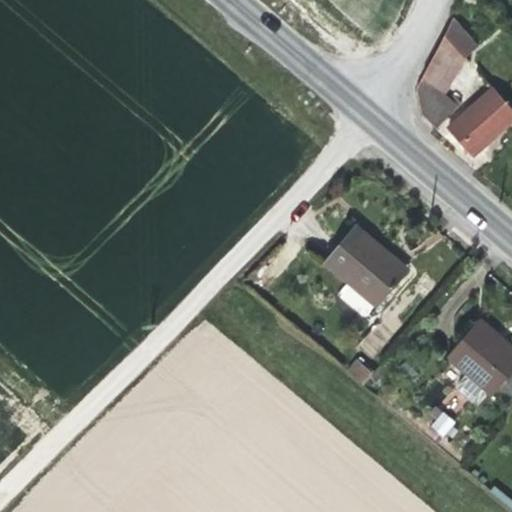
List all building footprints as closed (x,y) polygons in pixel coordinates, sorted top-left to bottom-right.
[(478,47),(452,18),(443,35),(420,78),(415,87),(421,114),(436,129),(461,104),(447,89),(444,86),(440,90),(435,85),(464,56),(465,57),(478,47)] [(463,73),(472,64),(465,57),(464,56),(435,85),(440,90),(444,86),(447,89),(463,73)] [(486,144),(511,121),(511,110),(493,88),(447,128),(472,156),(486,144)] [(378,307),(404,276),(391,264),(395,259),(387,252),(355,225),(324,262),(378,307)] [(400,263),(395,259),(391,264),(404,276),(409,271),(400,263)] [(499,335),(479,318),(476,322),(508,349),(511,345),(499,335)] [(492,397),(511,373),(511,345),(508,349),(476,322),(447,358),(492,397)] [(373,374),(357,360),(347,372),(363,385),(373,374)] [(430,426),(443,437),(456,422),(442,411),(430,426)] [(511,501),(494,487),(490,491),(511,509),(511,501)]
